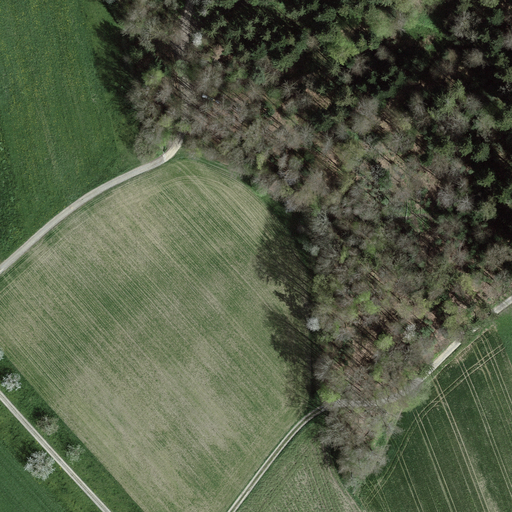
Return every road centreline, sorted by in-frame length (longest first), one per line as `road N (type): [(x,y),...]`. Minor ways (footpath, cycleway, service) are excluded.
road 1 (track): [(229,511),(308,413),(342,398),(391,399),(511,297)]
road 2 (track): [(0,272),(90,196),(167,159),(190,0)]
road 3 (track): [(100,511),(0,399)]
